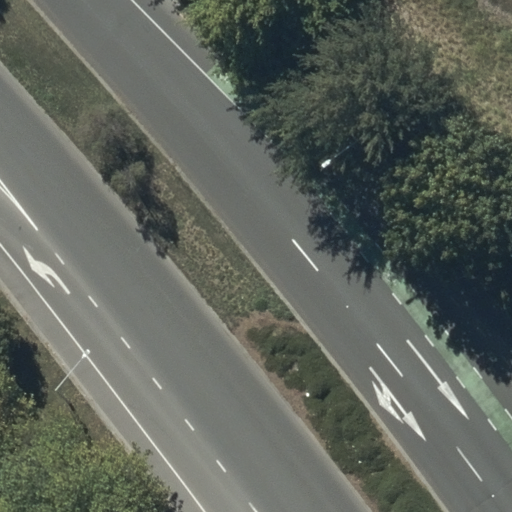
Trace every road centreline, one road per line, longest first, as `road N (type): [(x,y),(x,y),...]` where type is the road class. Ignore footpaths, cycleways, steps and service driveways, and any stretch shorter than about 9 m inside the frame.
road 1 (trunk): [(84,0),(331,285),(502,511)]
road 2 (trunk): [(314,511),(146,300)]
road 3 (trunk): [(146,300),(0,122)]
road 4 (trunk): [(146,300),(0,198)]
